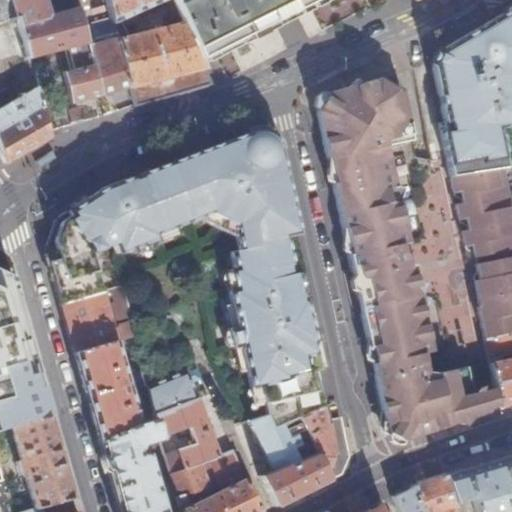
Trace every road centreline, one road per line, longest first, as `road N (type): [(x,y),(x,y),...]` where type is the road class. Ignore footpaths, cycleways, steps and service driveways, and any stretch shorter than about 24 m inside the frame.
road 1 (residential): [(286,84),(376,481)]
road 2 (tertiary): [(286,84),(117,149),(10,219)]
road 3 (residential): [(96,511),(10,219)]
road 4 (tertiary): [(472,0),(415,36),(286,84)]
road 5 (residential): [(376,481),(511,428)]
